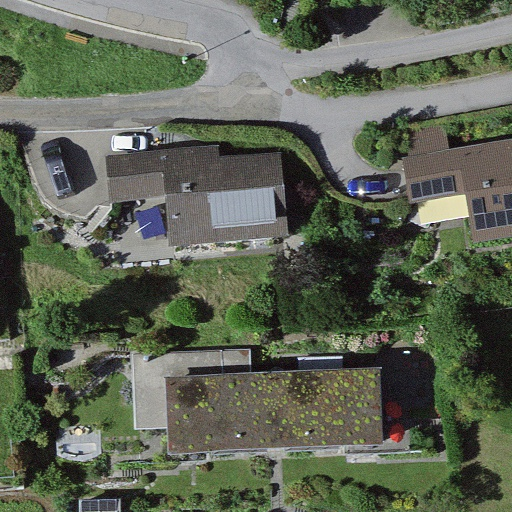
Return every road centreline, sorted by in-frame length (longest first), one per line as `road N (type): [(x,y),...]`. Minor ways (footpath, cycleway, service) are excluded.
road 1 (residential): [(0,115),(192,106),(262,81)]
road 2 (residential): [(262,81),(312,63),(511,28)]
road 3 (residential): [(97,0),(212,31),(234,42),(262,81)]
